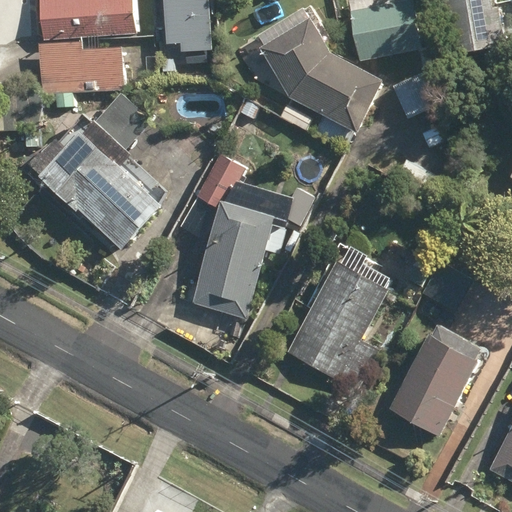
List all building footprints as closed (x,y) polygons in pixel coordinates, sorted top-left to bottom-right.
[(109,54),(108,38),(145,37),(143,0),(51,0),(53,42),(99,40),(100,53),(91,54),(91,47),(49,49),(51,96),(132,92),(131,53),(109,54)] [(158,0),(159,30),(172,30),(172,46),(185,46),(185,54),(214,54),(213,0),(158,0)] [(351,14),(360,65),(422,54),(411,0),(368,0),(356,2),(358,13),(351,14)] [(451,56),(452,59),(505,51),(505,47),(511,45),(511,3),(490,7),(489,0),(442,0),(443,9),(436,10),(443,57),(451,56)] [(314,135),(347,152),(355,137),(356,137),(384,86),(331,57),(308,20),(258,51),(289,100),(323,119),(314,135)] [(421,55),(423,71),(432,70),(430,54),(421,55)] [(429,73),(397,86),(410,118),(441,105),(429,73)] [(76,214),(120,254),(160,211),(157,207),(166,196),(124,157),(153,126),(122,97),(94,129),(83,119),(53,152),(48,147),(32,163),(38,168),(29,177),(73,218),(76,214)] [(14,100),(16,135),(51,133),(50,98),(14,100)] [(229,136),(236,140),(241,133),(234,128),(229,136)] [(192,307),(247,322),(275,222),(225,209),(246,173),(220,158),(197,199),(218,211),(192,307)] [(291,182),(304,188),(317,186),(322,174),(319,166),(303,159),(292,162),(287,173),(291,182)] [(254,194),(267,200),(271,192),(258,185),(254,194)] [(414,273),(425,277),(430,264),(419,260),(414,273)] [(288,355),(361,393),(382,353),(362,343),(390,292),(381,287),(383,285),(351,267),(349,271),(337,265),(288,355)] [(424,296),(456,313),(473,282),(440,265),(424,296)] [(231,337),(240,339),(243,326),(234,324),(231,337)] [(389,413),(440,440),(480,365),(476,364),(482,353),(438,330),(432,341),(428,339),(389,413)] [(511,429),(490,473),(511,484),(511,429)]
